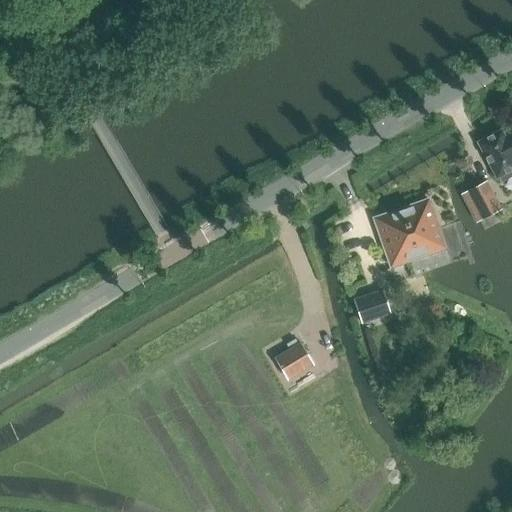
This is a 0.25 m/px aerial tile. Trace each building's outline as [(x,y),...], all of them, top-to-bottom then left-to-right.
[(450,95),(471,80),(461,67),(441,81),(450,95)] [(511,133),(506,137),(503,131),(502,130),(501,130),(501,131),(480,142),(479,142),(478,143),(479,144),(497,177),(496,177),(497,179),(499,178),(511,170),(511,133)] [(263,197),(278,190),(273,179),(258,186),(263,197)] [(495,195),(487,181),(468,192),(483,220),(497,213),(489,199),(495,195)] [(375,219),(391,267),(446,248),(429,200),(375,219)] [(202,213),(211,231),(232,220),(222,202),(202,213)] [(369,295),(355,300),(358,307),(362,319),(363,323),(377,318),(373,306),(386,302),(382,291),(369,295)] [(275,359),(285,375),(311,360),(301,343),(275,359)]
